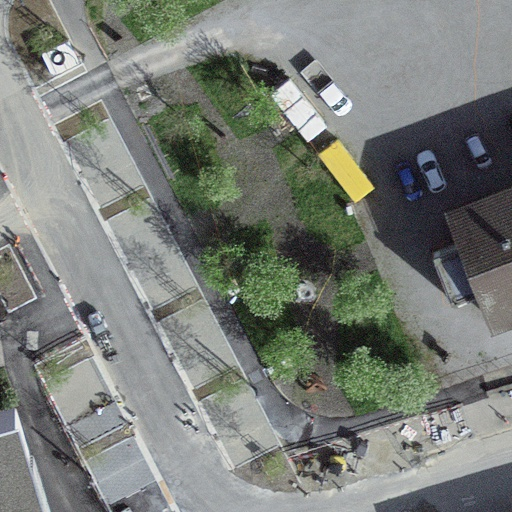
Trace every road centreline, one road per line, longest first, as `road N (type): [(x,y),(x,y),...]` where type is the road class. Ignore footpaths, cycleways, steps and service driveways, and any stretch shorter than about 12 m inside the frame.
road 1 (residential): [(0,94),(183,459),(239,511)]
road 2 (residential): [(392,511),(511,479)]
